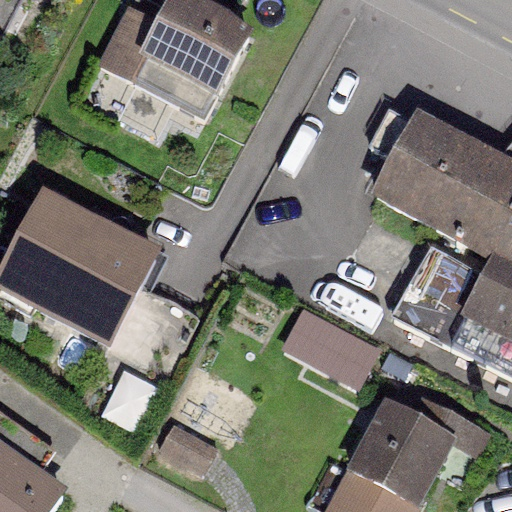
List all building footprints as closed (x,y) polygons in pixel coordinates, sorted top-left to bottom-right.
[(159,30),(126,15),(89,95),(206,147),(255,40),(172,2),(159,30)] [(511,179),(419,132),(381,200),(511,270),(511,295),(511,296),(433,258),(396,327),(511,377),(511,179)] [(38,208),(0,278),(0,302),(97,354),(145,265),(38,208)] [(312,314),(287,362),(366,402),(390,353),(312,314)] [(391,407),(355,475),(426,511),(428,511),(464,444),(391,407)] [(63,511),(78,491),(0,434),(0,511),(63,511)]
